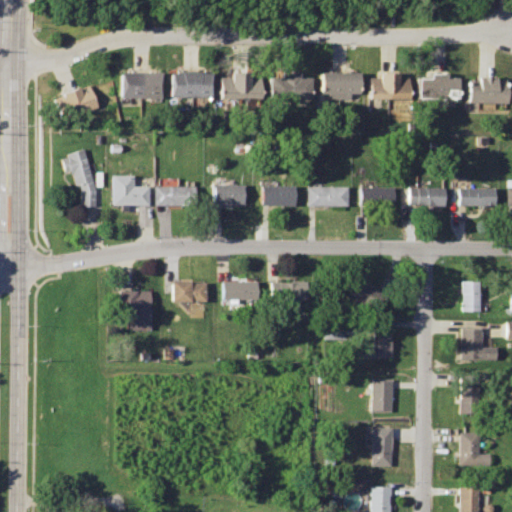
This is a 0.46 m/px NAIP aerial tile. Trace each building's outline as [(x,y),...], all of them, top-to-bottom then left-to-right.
[(190,71),(169,71),(169,97),(191,97),(190,71)] [(190,71),(191,97),(210,96),(210,71),(190,71)] [(140,72),(119,72),(119,97),(140,97),(140,72)] [(140,72),(140,97),(160,97),(160,72),(140,72)] [(281,72),(281,77),(268,77),(268,98),(288,98),(289,72),(281,72)] [(289,72),(288,98),(309,98),(309,77),(298,77),(298,72),(289,72)] [(337,72),(318,73),(318,94),(326,94),(326,98),(337,98),(337,72)] [(337,72),(337,98),(349,98),(349,93),(356,93),(356,72),(337,72)] [(239,73),(230,73),(230,77),(219,77),(219,98),(239,98),(239,73)] [(239,73),(239,98),(259,98),(259,76),(248,76),(248,73),(239,73)] [(386,73),(377,73),(377,77),(366,77),(366,98),(386,98),(386,73)] [(386,98),(386,73),(395,73),(395,77),(406,77),(406,98),(386,98)] [(435,74),(427,74),(427,78),(415,78),(416,98),(435,98),(435,74)] [(435,98),(435,74),(444,74),(444,78),(456,78),(456,98),(435,98)] [(486,77),(476,76),(476,78),(466,78),(466,102),(485,102),(486,77)] [(486,77),(485,102),(505,103),(505,79),(494,79),(495,77),(486,77)] [(79,86),(68,90),(77,113),(98,105),(92,90),(81,94),(79,86)] [(77,113),(68,90),(51,97),(60,120),(77,113)] [(80,148),(63,154),(63,156),(57,158),(61,171),(67,168),(73,185),(75,184),(79,193),(78,206),(92,206),(92,187),(80,148)] [(129,175),(108,175),(108,204),(145,204),(145,186),(129,186),(129,175)] [(192,186),(151,185),(151,205),(192,205),(192,186)] [(241,185),(211,185),(211,205),(241,205),(241,185)] [(289,186),(257,186),(257,205),(289,205),(289,186)] [(343,186),(304,187),(304,205),(344,204),(343,186)] [(390,187),(356,187),(356,205),(390,205),(390,187)] [(439,187),(406,187),(406,204),(439,205),(439,187)] [(490,188),(455,188),(455,205),(490,205),(490,188)] [(353,275),(343,293),(374,311),(384,293),(353,275)] [(202,279),(187,279),(187,277),(168,278),(168,298),(202,298),(202,279)] [(253,278),(219,278),(219,297),(225,297),(225,301),(234,301),(234,297),(253,297),(253,278)] [(302,278),(267,279),(267,297),(275,297),(275,307),(290,307),(290,297),(302,297),(302,278)] [(476,279),(460,279),(460,309),(477,309),(476,279)] [(147,288),(115,288),(115,307),(129,307),(129,328),(148,328),(148,306),(147,306),(147,288)] [(479,325),(458,325),(458,357),(493,357),(493,345),(479,345),(479,325)] [(389,326),(371,326),(371,346),(360,346),(360,356),(389,356),(389,326)] [(389,376),(368,377),(369,410),(389,410),(389,376)] [(478,376),(458,376),(458,413),(478,412),(478,376)] [(389,425),(369,425),(369,463),(389,463),(389,425)] [(477,430),(457,430),(457,463),(488,463),(488,451),(477,451),(477,430)] [(368,484),(368,511),(388,511),(389,484),(368,484)] [(475,511),(475,485),(456,485),(456,511),(475,511)]
